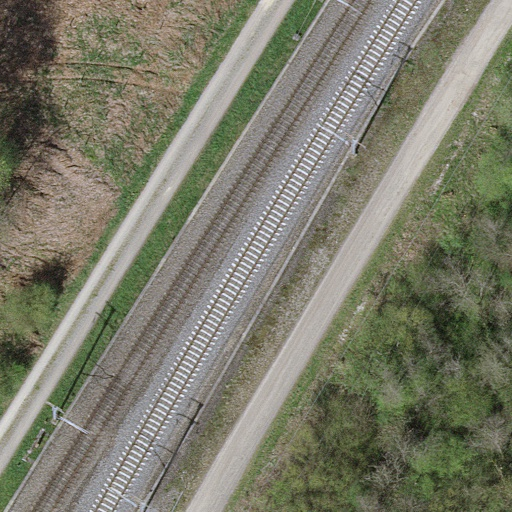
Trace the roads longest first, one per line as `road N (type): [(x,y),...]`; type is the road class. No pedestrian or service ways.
road 1 (track): [(511,0),(205,511)]
road 2 (track): [(0,448),(279,0)]
